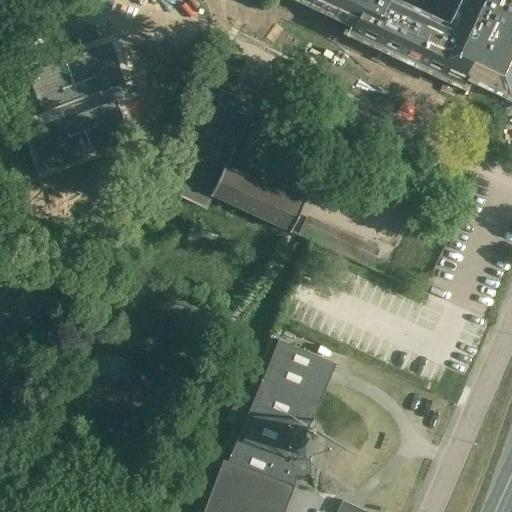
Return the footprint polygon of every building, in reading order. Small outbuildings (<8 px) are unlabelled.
[(511,0),(464,0),(451,29),(387,0),(310,0),(355,21),(351,30),(463,82),(467,75),(507,93),(511,81),(511,0)] [(110,42),(81,52),(96,91),(124,81),(110,42)] [(81,52),(54,62),(68,101),(96,91),(81,52)] [(54,62),(26,73),(40,112),(68,101),(54,62)] [(253,105),(211,86),(164,187),(206,206),(211,194),(289,231),(303,200),(225,164),(253,105)] [(115,99),(87,109),(101,148),(129,138),(115,99)] [(87,109),(59,119),(74,158),(101,148),(87,109)] [(59,119),(28,131),(42,170),(74,158),(59,119)] [(80,196),(74,207),(118,228),(123,217),(80,196)] [(72,213),(67,224),(111,244),(116,233),(72,213)] [(334,226),(325,246),(370,265),(379,246),(334,226)] [(278,338),(227,460),(294,484),(295,484),(296,475),(310,473),(310,455),(311,455),(313,454),(315,452),(317,450),(318,448),(319,446),(319,443),(320,441),(319,438),(319,436),(318,434),(317,432),(315,430),(313,428),(311,427),(309,426),(335,363),(278,338)] [(283,511),(294,484),(227,460),(222,458),(201,511),(283,511)] [(369,511),(343,499),(336,511),(369,511)]
